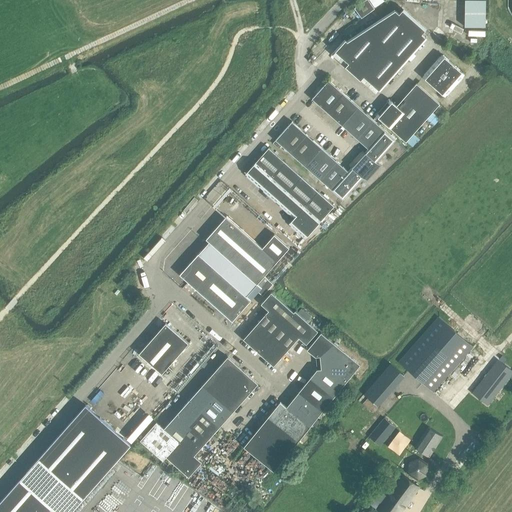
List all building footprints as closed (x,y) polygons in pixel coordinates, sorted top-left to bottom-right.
[(368,0),(365,0),(354,7),(361,18),(374,9),(368,0)] [(465,0),(465,27),(486,27),(486,0),(465,0)] [(346,67),(362,81),(365,77),(380,90),(427,38),(423,35),(426,31),(403,11),(400,14),(396,11),(349,42),(347,40),(336,52),(350,64),(346,67)] [(423,77),(446,97),(465,75),(443,55),(423,77)] [(376,163),(396,140),(329,81),(312,99),(368,149),(348,172),(292,122),(276,140),(343,200),(363,178),(367,182),(381,167),(376,163)] [(375,115),(406,143),(441,105),(417,84),(397,106),(389,99),(375,115)] [(295,218),(289,224),(306,239),(335,207),(269,148),(246,174),(295,218)] [(227,217),(206,240),(209,242),(214,247),(256,284),(261,288),(258,292),(263,296),(273,284),(269,281),(265,277),(278,261),(290,248),(275,235),(263,248),(227,217)] [(209,242),(198,254),(213,268),(245,296),(256,284),(214,247),(209,242)] [(179,275),(233,322),(251,301),(245,296),(213,268),(198,254),(179,275)] [(261,305),(269,311),(244,340),(274,367),(299,339),(307,345),(318,332),(295,311),(294,313),(271,293),(261,305)] [(400,363),(433,392),(473,347),(440,318),(400,363)] [(139,354),(162,374),(189,344),(166,324),(139,354)] [(317,370),(287,407),(281,402),(244,447),(274,472),(361,365),(322,333),(308,350),(316,357),(321,357),(322,369),(317,370)] [(157,422),(140,440),(163,460),(166,457),(189,477),(202,462),(195,456),(258,384),(228,357),(164,429),(157,422)] [(473,394),(487,405),(511,373),(511,371),(499,361),(473,394)] [(365,394),(378,406),(405,376),(391,364),(365,394)] [(145,368),(126,390),(156,417),(176,395),(145,368)] [(0,502),(0,511),(71,511),(131,445),(86,405),(0,502)] [(369,437),(380,446),(395,427),(385,418),(369,437)] [(415,448),(430,457),(443,436),(429,427),(415,448)] [(376,499),(383,504),(378,510),(376,509),(373,511),(365,511),(364,511),(363,511),(401,511),(420,487),(404,475),(388,497),(381,492),(376,499)]
